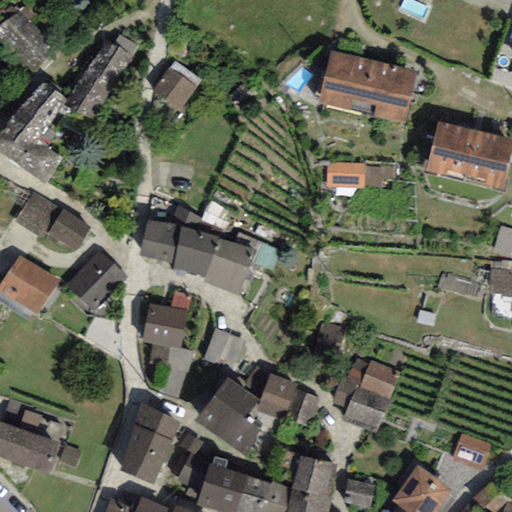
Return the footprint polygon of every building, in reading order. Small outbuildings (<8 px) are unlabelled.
[(20,12),(0,29),(0,44),(30,78),(57,53),(20,12)] [(131,59),(105,43),(69,104),(70,105),(67,110),(92,125),(131,59)] [(417,76),(331,55),(318,109),(404,130),(417,76)] [(175,63),(151,95),(183,119),(192,107),(188,104),(192,98),(190,97),(201,82),(175,63)] [(41,86),(10,122),(39,142),(67,107),(41,86)] [(511,135),(436,118),(425,165),(503,183),(511,143),(511,135)] [(39,142),(10,122),(0,135),(0,156),(45,188),(62,164),(36,146),(39,142)] [(327,164),(326,189),(362,191),(364,166),(327,164)] [(62,208),(34,190),(14,220),(43,238),(46,232),(62,208)] [(90,226),(62,208),(46,232),(74,250),(90,226)] [(174,259),(181,223),(146,217),(139,252),(174,259)] [(217,234),(181,223),(174,259),(173,263),(204,271),(217,234)] [(496,258),(511,261),(511,232),(502,231),(496,258)] [(254,247),(217,234),(204,271),(201,279),(238,293),(254,247)] [(68,283),(94,307),(125,272),(100,249),(68,283)] [(20,253),(0,284),(0,289),(37,312),(58,277),(20,253)] [(511,274),(495,272),(491,296),(511,299),(511,274)] [(511,312),(511,301),(496,300),(495,310),(511,312)] [(148,302),(142,340),(181,347),(187,309),(148,302)] [(238,372),(248,345),(218,334),(208,361),(238,372)] [(361,382),(360,385),(389,397),(399,371),(370,360),(369,362),(354,356),(346,376),(361,382)] [(253,367),(247,386),(259,395),(261,395),(256,408),(283,418),(294,381),(253,367)] [(247,386),(227,371),(194,415),(242,451),(261,425),(245,413),(259,395),(247,386)] [(347,406),(342,419),(376,433),(389,399),(355,385),(356,384),(341,378),(332,400),(347,406)] [(320,397),(295,388),(285,418),(311,426),(320,397)] [(178,419),(140,401),(134,421),(120,466),(154,480),(178,419)] [(59,438),(0,417),(0,452),(12,457),(10,463),(23,468),(25,462),(47,470),(59,438)] [(213,446),(186,432),(180,446),(210,458),(213,446)] [(461,433),(451,458),(482,471),(492,446),(461,433)] [(208,460),(181,450),(170,473),(189,482),(183,496),(196,499),(208,460)] [(300,451),(293,483),(326,491),(334,459),(300,451)] [(247,472),(208,460),(196,499),(234,511),(247,472)] [(432,511),(450,486),(417,462),(392,497),(398,500),(389,511),(432,511)] [(283,511),(292,487),(247,472),(234,511),(235,511),(283,511)] [(472,496),(490,509),(509,495),(490,480),(472,496)] [(327,511),(332,493),(326,491),(293,483),(292,487),(283,511),(327,511)] [(349,506),(364,511),(372,511),(379,495),(356,486),(349,506)] [(112,491),(105,511),(163,511),(166,503),(141,494),(139,500),(112,491)] [(501,511),(511,511),(511,501),(507,500),(501,511)] [(484,511),(468,503),(461,511),(484,511)]
